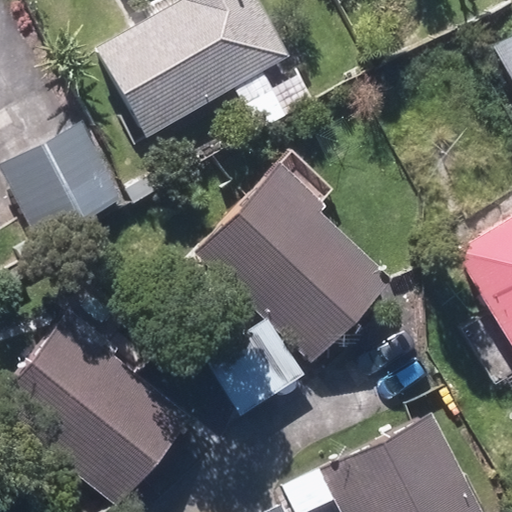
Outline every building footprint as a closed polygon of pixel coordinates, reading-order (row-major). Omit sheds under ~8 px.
[(159,0),(96,37),(148,128),(287,48),(258,0),(159,0)] [(511,30),(497,39),(511,68),(511,30)] [(76,116),(2,156),(38,223),(112,183),(76,116)] [(278,157),(195,245),(314,356),(393,272),(316,200),(319,196),(278,157)] [(511,204),(455,239),(511,331),(511,204)] [(67,304),(0,387),(0,397),(121,495),(189,411),(109,347),(113,341),(67,304)] [(305,370),(264,310),(202,353),(243,412),(305,370)] [(484,511),(429,402),(321,456),(349,511),(355,507),(357,511),(484,511)]
